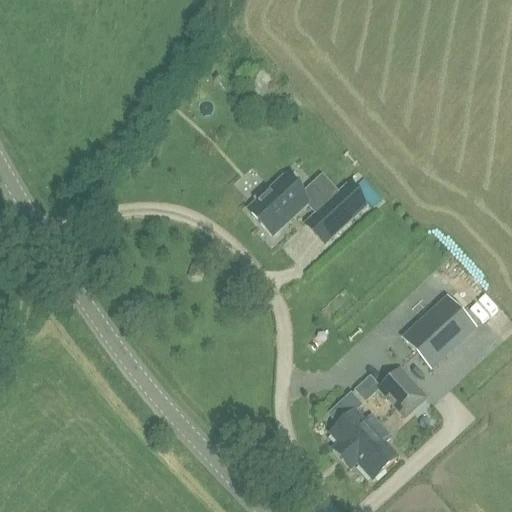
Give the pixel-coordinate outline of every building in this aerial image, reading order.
[(272,240),(309,206),(283,176),(267,191),(265,189),(253,200),(255,202),(245,211),(272,240)] [(196,283),(201,281),(204,269),(202,266),(195,264),(191,266),(187,277),(190,281),(196,283)] [(421,324),(448,354),(476,328),(448,299),(421,324)] [(403,341),(430,370),(448,354),(421,324),(403,341)] [(377,390),(396,410),(405,420),(427,399),(401,370),(377,390)] [(347,454),(378,426),(370,418),(364,423),(356,414),(363,408),(352,395),(329,416),(338,426),(329,434),(347,454)] [(371,481),(397,459),(384,444),(390,439),(378,426),(347,454),(371,481)]
